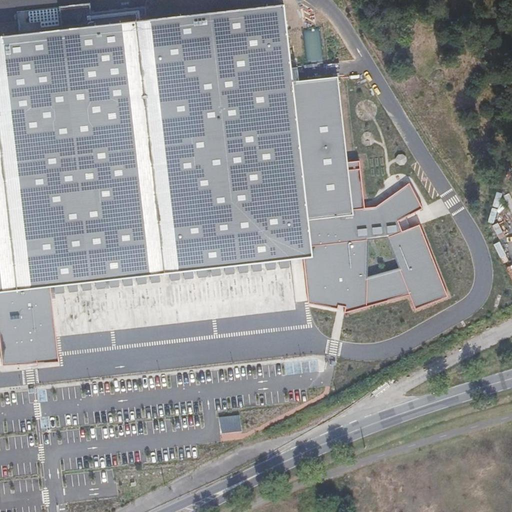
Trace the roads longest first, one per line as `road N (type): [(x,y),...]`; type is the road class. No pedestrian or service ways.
road 1 (primary): [(511,326),(397,386),(362,427)]
road 2 (primary): [(362,427),(511,379)]
road 3 (primary): [(275,464),(165,511)]
